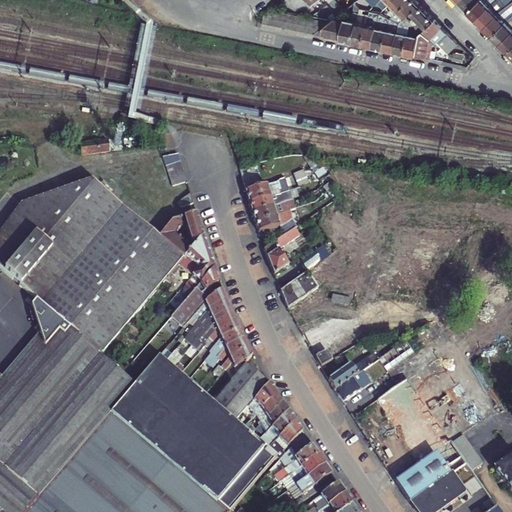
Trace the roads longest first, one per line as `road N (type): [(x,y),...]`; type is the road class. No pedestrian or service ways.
road 1 (residential): [(383,511),(257,310),(203,145)]
road 2 (residential): [(511,90),(219,25)]
road 3 (unknown): [(511,444),(445,346),(320,418)]
